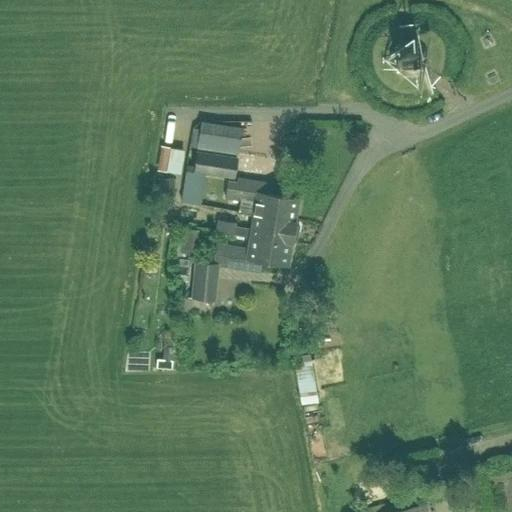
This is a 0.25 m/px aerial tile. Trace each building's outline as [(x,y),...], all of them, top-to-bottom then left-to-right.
[(423,64),(423,49),(412,42),(399,43),(391,54),(393,69),(404,75),(415,75),(423,64)] [(164,142),(172,144),(176,124),(167,122),(164,142)] [(236,157),(197,151),(194,170),(233,177),(236,157)] [(252,214),(295,221),(299,198),(256,191),(258,181),(237,178),(236,182),(228,181),(225,197),(240,199),(238,211),(252,214)] [(174,198),(173,180),(155,182),(156,199),(174,198)] [(248,236),(291,243),(293,233),(297,234),(298,226),(295,221),(252,214),(250,229),(234,226),(234,223),(218,220),(216,231),(248,236)] [(183,230),(180,255),(199,258),(202,233),(183,230)] [(291,243),(248,236),(247,247),(225,244),(222,265),(243,269),(245,258),(288,265),(291,243)] [(194,262),(191,298),(215,300),(218,264),(194,262)] [(304,402),(318,400),(312,365),(297,367),(304,402)] [(422,511),(419,495),(360,510),(360,511),(422,511)]
